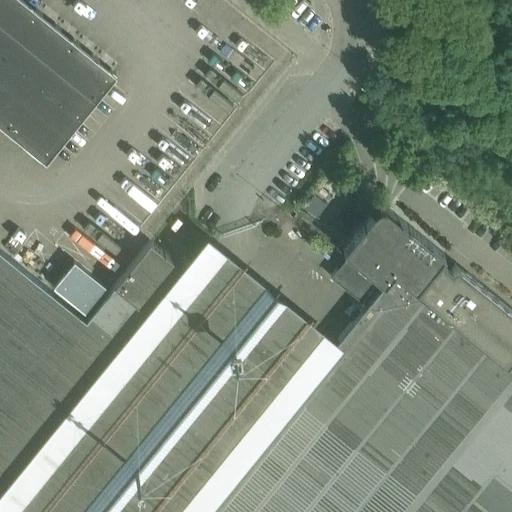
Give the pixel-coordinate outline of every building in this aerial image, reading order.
[(25,0),(0,0),(0,122),(45,160),(116,73),(25,0)] [(511,511),(511,366),(506,362),(511,353),(511,308),(455,262),(451,266),(440,257),(444,253),(387,207),(385,206),(383,206),(381,206),(379,206),(378,207),(376,207),(375,209),(343,249),(348,253),(330,275),(366,304),(335,342),(196,511),(511,511)] [(0,249),(0,494),(178,275),(179,274),(180,272),(180,271),(180,269),(180,268),(180,267),(180,266),(179,265),(179,264),(177,262),(150,240),(85,319),(0,249)] [(0,511),(196,511),(335,342),(205,241),(178,275),(0,494),(0,511)] [(106,286),(98,280),(74,260),(53,286),(85,312),(106,286)]
